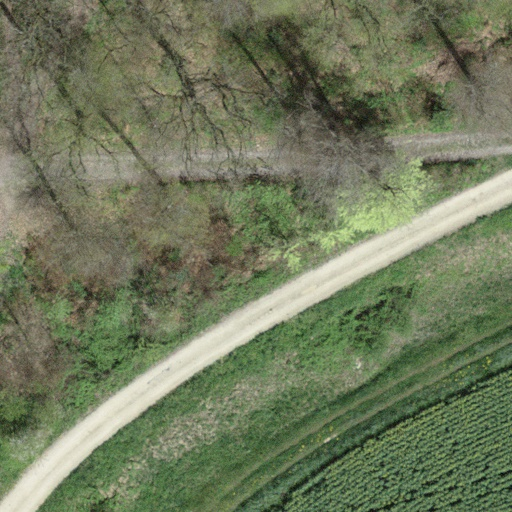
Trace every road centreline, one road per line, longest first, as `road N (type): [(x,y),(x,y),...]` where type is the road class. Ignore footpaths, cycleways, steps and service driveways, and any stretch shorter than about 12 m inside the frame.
road 1 (track): [(10,511),(129,395),(224,334),(511,181)]
road 2 (track): [(0,162),(511,144)]
road 3 (track): [(511,333),(288,451),(217,511)]
road 4 (track): [(3,0),(10,161)]
road 5 (track): [(10,115),(77,0)]
